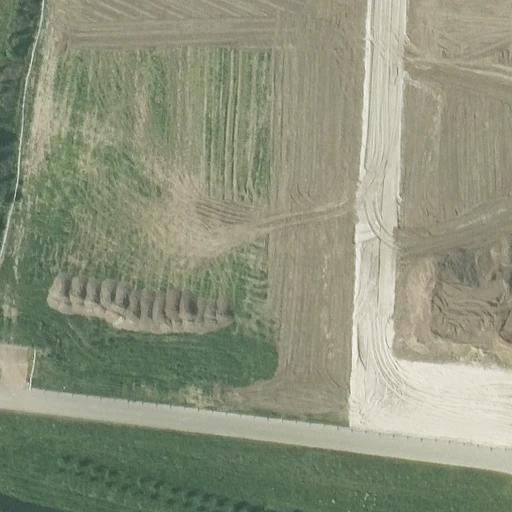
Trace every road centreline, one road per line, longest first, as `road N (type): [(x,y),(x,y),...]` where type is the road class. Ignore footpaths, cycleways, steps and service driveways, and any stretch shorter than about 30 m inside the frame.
road 1 (unclassified): [(511,464),(0,398)]
road 2 (residential): [(350,396),(370,84)]
road 3 (residential): [(350,396),(511,417)]
road 4 (residential): [(370,84),(511,91)]
